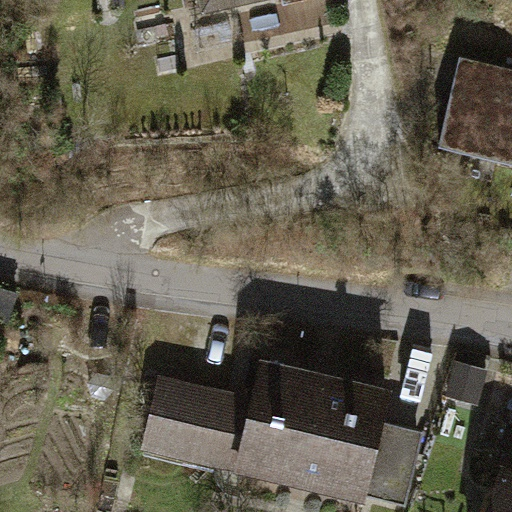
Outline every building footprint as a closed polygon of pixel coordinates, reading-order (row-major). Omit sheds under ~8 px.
[(205,0),(209,19),(315,0),(205,0)] [(511,84),(462,73),(444,153),(511,168),(511,84)] [(244,408),(165,389),(148,460),(360,511),(364,511),(366,501),(385,431),(392,401),(254,367),(244,408)] [(417,440),(385,431),(366,501),(398,510),(417,440)] [(511,511),(511,475),(497,471),(483,511),(511,511)]
